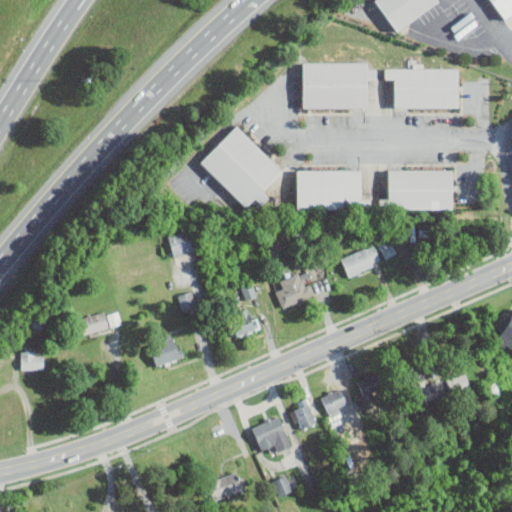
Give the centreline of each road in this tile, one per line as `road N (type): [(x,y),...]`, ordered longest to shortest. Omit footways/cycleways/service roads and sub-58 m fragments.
road 1 (tertiary): [(511,266),(42,467)]
road 2 (motorway): [(0,262),(158,84)]
road 3 (motorway): [(76,6),(0,124)]
road 4 (motorway): [(158,84),(254,0)]
